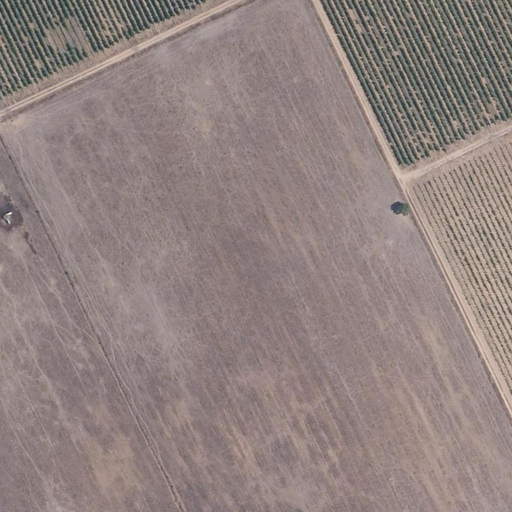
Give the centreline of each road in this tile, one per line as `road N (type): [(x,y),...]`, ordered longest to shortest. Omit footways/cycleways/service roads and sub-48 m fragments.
road 1 (track): [(0,111),(238,0)]
road 2 (track): [(511,406),(403,178)]
road 3 (track): [(403,178),(318,0)]
road 4 (track): [(403,178),(511,127)]
